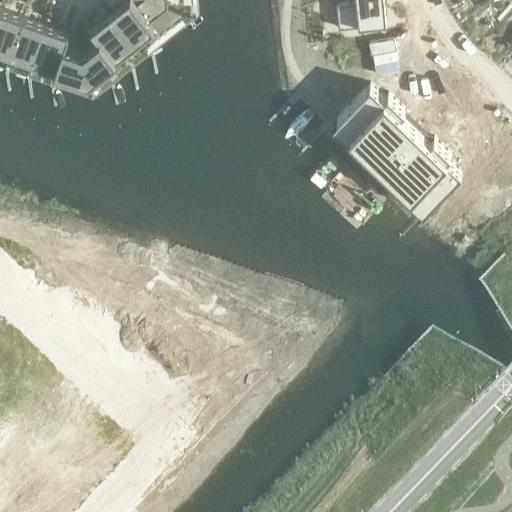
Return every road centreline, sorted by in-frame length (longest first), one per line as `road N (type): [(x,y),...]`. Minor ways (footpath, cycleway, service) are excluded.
road 1 (residential): [(0,277),(174,446),(107,511)]
road 2 (secondary): [(511,386),(390,511)]
road 3 (residential): [(511,90),(463,51),(430,0)]
